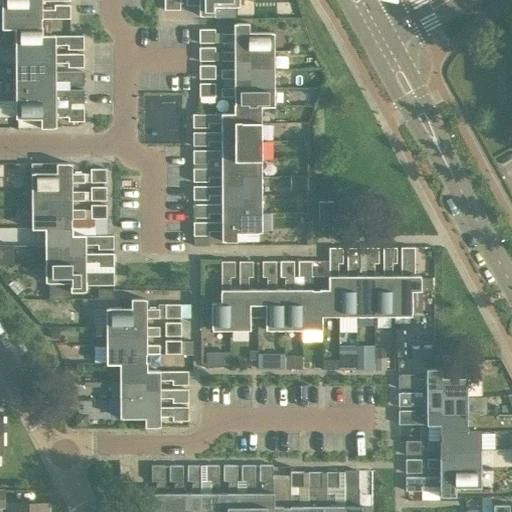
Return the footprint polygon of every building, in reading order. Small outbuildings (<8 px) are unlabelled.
[(0,0),(0,9),(27,10),(27,2),(41,2),(69,2),(69,0),(0,0)] [(163,0),(164,11),(180,10),(179,0),(163,0)] [(185,0),(185,7),(199,7),(199,16),(214,16),(214,7),(239,7),(238,0),(185,0)] [(0,26),(0,31),(13,30),(13,29),(42,29),(42,20),(69,20),(69,7),(54,7),(54,11),(41,11),(41,2),(27,2),(27,10),(0,9),(0,26)] [(220,44),(232,44),(232,43),(247,43),(247,52),(272,51),(272,33),(248,33),(248,24),(232,24),(233,34),(220,34),(220,44)] [(13,30),(13,46),(40,46),(40,57),(54,57),(54,56),(54,47),(67,47),(67,52),(83,51),(83,38),(42,38),(42,29),(13,29),(13,30)] [(198,30),(199,44),(214,43),(214,29),(198,30)] [(220,62),(233,62),(247,62),(247,70),(273,69),(272,51),(247,52),(247,43),(232,43),(232,44),(233,53),(219,53),(220,62)] [(13,46),(13,64),(41,64),(41,74),(55,74),(55,65),(67,65),(67,69),(83,69),(83,56),(54,56),(54,57),(40,57),(40,46),(13,46)] [(199,48),(199,61),(214,61),(215,48),(199,48)] [(220,71),(220,79),(233,79),(247,79),(247,87),(273,87),(273,69),(247,70),(247,62),(233,62),(233,71),(220,71)] [(13,64),(13,82),(41,82),(41,93),(55,93),(55,92),(55,84),(67,84),(67,88),(82,87),(82,74),(55,74),(41,74),(41,64),(13,64)] [(199,66),(199,79),(214,79),(214,66),(199,66)] [(233,98),(233,106),(260,106),(260,108),(273,108),(273,106),(284,106),(284,100),(288,97),(284,94),(284,89),(273,89),(273,87),(247,87),(247,79),(233,79),(233,88),(220,88),(220,98),(233,98)] [(13,82),(13,100),(41,100),(41,111),(55,111),(55,102),(67,102),(67,106),(83,105),(82,92),(55,92),(55,93),(41,93),(41,82),(13,82)] [(199,83),(199,97),(215,97),(215,83),(199,83)] [(41,100),(13,100),(14,121),(17,121),(17,128),(40,128),(40,130),(55,130),(55,119),(67,119),(67,123),(83,123),(83,110),(55,111),(41,111),(41,100)] [(220,124),(220,133),(234,133),(234,123),(260,123),(260,108),(260,106),(233,106),(233,115),(192,116),(192,129),(207,129),(207,124),(220,124)] [(220,142),(220,152),(234,152),(234,141),(260,141),(260,123),(234,123),(234,133),(220,133),(191,133),(192,147),(207,147),(207,142),(220,142)] [(220,160),(220,169),(220,170),(234,170),(234,159),(260,159),(260,141),(234,141),(234,152),(220,152),(192,152),(192,166),(207,165),(207,161),(220,160)] [(220,178),(220,187),(235,187),(234,177),(261,177),(260,159),(234,159),(234,170),(220,170),(220,169),(192,170),(192,183),(207,183),(207,178),(220,178)] [(30,164),(30,192),(57,191),(57,184),(71,184),(84,184),(84,175),(71,175),(71,165),(55,165),(30,164)] [(106,169),(90,169),(90,183),(106,183),(106,169)] [(221,197),(221,206),(235,206),(235,195),(261,195),(261,177),(234,177),(235,187),(220,187),(192,187),(192,201),(208,201),(208,197),(221,197)] [(290,190),(305,190),(305,177),(290,177),(290,190)] [(30,192),(30,209),(57,209),(57,202),(71,202),(84,202),(84,193),(71,193),(71,184),(57,184),(57,191),(30,192)] [(106,187),(90,187),(90,201),(106,201),(106,187)] [(220,214),(220,223),(235,223),(235,213),(261,213),(261,195),(235,195),(235,206),(221,206),(192,206),(192,219),(207,219),(207,214),(220,214)] [(31,230),(44,230),(44,228),(71,228),(71,220),(85,220),(84,211),(71,211),(71,202),(57,202),(57,209),(30,209),(31,230)] [(318,202),(318,224),(333,224),(332,202),(318,202)] [(90,205),(90,219),(106,219),(106,205),(90,205)] [(220,223),(192,223),(192,237),(208,237),(208,233),(221,233),(221,243),(236,243),(236,234),(261,233),(261,213),(235,213),(235,223),(220,223)] [(44,230),(44,245),(70,245),(70,255),(84,255),(84,245),(97,245),(97,250),(112,250),(112,237),(84,237),(84,236),(71,236),(71,228),(44,228),(44,230)] [(44,245),(45,262),(70,262),(71,273),(85,273),(85,272),(85,263),(97,263),(97,267),(112,267),(112,254),(84,255),(70,255),(70,245),(44,245)] [(320,290),(320,318),(321,318),(338,318),(338,291),(347,291),(346,277),(338,277),(337,264),(341,264),(341,249),(328,249),(329,278),(328,278),(328,290),(320,290)] [(346,250),(346,277),(347,291),(338,291),(338,318),(356,318),(356,291),(364,291),(364,277),(355,277),(355,265),(359,264),(359,249),(346,250)] [(363,249),(364,277),(364,291),(356,291),(356,318),(374,317),(374,291),(383,291),(382,277),(373,277),(373,264),(377,264),(377,249),(363,249)] [(382,249),(382,277),(383,291),(374,291),(374,317),(392,317),(392,291),(401,291),(400,277),(391,277),(391,264),(396,264),(396,249),(382,249)] [(400,249),(400,277),(401,291),(392,291),(392,317),(411,317),(410,292),(420,292),(419,277),(410,277),(409,264),(413,264),(413,249),(400,249)] [(70,262),(45,262),(45,284),(69,284),(70,292),(85,292),(85,281),(97,281),(97,285),(112,285),(112,272),(85,272),(85,273),(71,273),(70,262)] [(293,290),(293,304),(303,304),(303,330),(321,330),(321,318),(320,318),(320,290),(328,290),(328,278),(311,278),(311,262),(298,263),(298,278),(303,278),(303,290),(293,290)] [(239,291),(229,291),(229,278),(234,278),(234,263),(220,263),(220,291),(220,303),(210,303),(211,331),(231,331),(231,305),(239,305),(239,291)] [(238,263),(239,291),(239,305),(231,305),(231,331),(249,331),(249,318),(257,318),(257,290),(248,290),(248,278),(251,278),(251,263),(238,263)] [(266,290),(257,290),(257,318),(265,318),(266,331),(285,330),(285,304),(275,305),(275,290),(275,263),(261,263),(262,278),(266,278),(266,290)] [(275,290),(275,305),(285,304),(285,330),(303,330),(303,304),(293,304),(293,290),(293,263),(280,263),(280,278),(284,278),(284,290),(275,290)] [(103,310),(103,328),(131,328),(131,319),(144,319),(144,320),(158,319),(180,319),(180,305),(158,305),(158,311),(144,311),(144,301),(128,301),(128,310),(103,310)] [(103,328),(103,346),(131,346),(131,338),(145,338),(158,338),(158,328),(144,328),(144,320),(144,319),(131,319),(131,328),(103,328)] [(164,337),(180,336),(180,323),(164,323),(164,337)] [(103,366),(118,366),(118,365),(145,364),(145,356),(158,356),(158,347),(145,347),(145,338),(131,338),(131,346),(103,346),(103,366)] [(164,341),(164,355),(180,355),(180,341),(164,341)] [(206,352),(205,365),(228,365),(229,352),(206,352)] [(264,352),(263,367),(307,367),(307,352),(264,352)] [(341,353),(341,368),(356,368),(356,358),(356,353),(341,353)] [(367,358),(356,358),(356,368),(367,368),(367,358)] [(118,366),(119,382),(145,382),(145,392),(159,392),(159,383),(172,382),(172,387),(187,387),(187,373),(159,373),(159,372),(146,373),(145,364),(118,365),(118,366)] [(398,389),(426,389),(441,388),(441,397),(466,397),(466,379),(442,379),(442,371),(427,371),(427,380),(413,381),(413,376),(398,376),(398,389)] [(119,382),(119,400),(145,400),(145,410),(159,410),(159,400),(172,400),(172,405),(187,405),(187,391),(159,392),(145,392),(145,382),(119,382)] [(398,407),(427,407),(427,406),(441,406),(441,415),(466,415),(466,414),(481,414),(481,397),(466,397),(441,397),(441,388),(426,389),(426,398),(414,398),(414,394),(397,394),(398,407)] [(145,400),(119,400),(119,420),(144,420),(145,429),(160,428),(159,418),(172,418),(173,423),(187,423),(187,409),(159,410),(145,410),(145,400)] [(440,426),(440,433),(466,433),(466,415),(441,415),(441,406),(427,406),(427,407),(427,416),(414,416),(414,411),(398,411),(398,426),(427,426),(440,426)] [(499,465),(511,464),(511,429),(497,431),(499,465)] [(440,451),(440,460),(454,460),(454,451),(481,451),(481,433),(466,433),(440,433),(440,442),(427,442),(427,452),(440,451)] [(405,442),(404,456),(421,456),(421,442),(405,442)] [(440,469),(440,479),(455,479),(455,470),(481,469),(481,451),(454,451),(454,460),(440,460),(427,460),(427,469),(440,469)] [(405,460),(405,474),(420,473),(421,460),(405,460)] [(236,496),(236,510),(246,510),(245,511),(263,511),(264,510),(254,510),(254,496),(254,467),(240,468),(240,483),(245,483),(245,496),(236,496)] [(173,511),(174,511),(164,511),(164,497),(164,468),(150,468),(151,484),(155,484),(156,497),(145,497),(145,511),(141,511),(140,511),(173,511)] [(173,511),(191,511),(192,511),(182,511),(182,497),(182,468),(169,468),(169,484),(174,484),(174,497),(164,497),(164,511),(174,511),(173,511)] [(191,511),(209,511),(210,511),(200,511),(199,496),(200,496),(199,468),(186,468),(187,484),(191,484),(191,497),(182,497),(182,511),(192,511),(191,511)] [(209,511),(227,511),(228,511),(218,511),(218,496),(218,468),(204,468),(204,483),(209,483),(209,496),(200,496),(199,496),(200,511),(210,511),(209,511)] [(218,496),(218,511),(228,511),(227,511),(245,511),(246,510),(236,510),(236,496),(236,483),(236,468),(222,468),(222,483),(227,483),(227,496),(218,496)] [(254,496),(254,510),(264,510),(263,511),(281,511),(281,508),(273,508),(272,468),(259,468),(259,483),(263,483),(263,496),(254,496)] [(440,479),(427,479),(427,478),(405,478),(405,492),(421,492),(421,487),(427,487),(427,488),(440,488),(440,498),(456,498),(456,490),(481,489),(481,469),(455,470),(455,479),(440,479)] [(303,472),(290,472),(289,488),(303,488),(303,472)] [(308,472),(308,488),(321,488),(321,472),(308,472)] [(326,472),(326,488),(339,488),(339,472),(326,472)] [(343,472),(343,488),(357,488),(357,472),(343,472)] [(363,511),(364,508),(357,508),(352,508),(352,501),(357,501),(357,488),(343,488),(343,494),(343,508),(344,508),(343,511),(363,511)] [(308,495),(308,508),(308,511),(325,511),(325,508),(317,508),(317,494),(308,495)] [(281,511),(308,511),(308,508),(298,508),(298,495),(289,495),(290,508),(281,508),(281,511)] [(343,511),(344,508),(343,508),(334,508),(334,495),(325,495),(325,508),(325,511),(343,511)]
